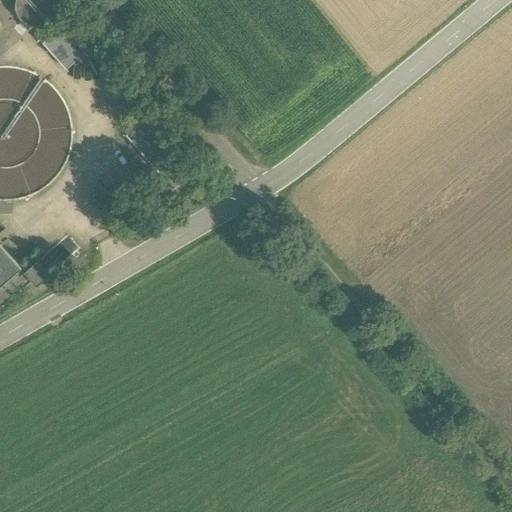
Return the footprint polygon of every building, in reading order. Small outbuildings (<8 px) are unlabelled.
[(52,15),(53,7),(51,0),(16,0),(15,8),(16,15),(20,21),(27,25),(34,27),(41,25),(48,21),(52,15)] [(69,21),(42,44),(66,71),(92,47),(69,21)] [(125,99),(125,96),(125,94),(123,91),(121,90),(118,89),(116,90),(114,91),(112,94),(112,96),(112,99),(114,101),(116,103),(119,103),(121,103),(123,101),(125,99)] [(150,115),(126,137),(173,191),(193,173),(166,141),(170,137),(150,115)] [(0,246),(0,288),(21,270),(0,246)] [(49,277),(37,263),(24,274),(36,289),(49,277)]
